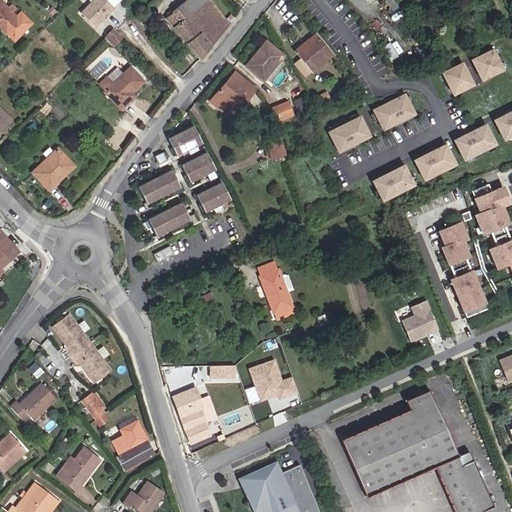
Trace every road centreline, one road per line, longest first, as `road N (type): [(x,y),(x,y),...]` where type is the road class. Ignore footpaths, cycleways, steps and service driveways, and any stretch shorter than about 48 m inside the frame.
road 1 (residential): [(180,473),(511,328)]
road 2 (residential): [(99,232),(153,137),(263,0)]
road 3 (residential): [(99,277),(144,349),(180,473)]
road 4 (unknown): [(458,351),(412,217)]
